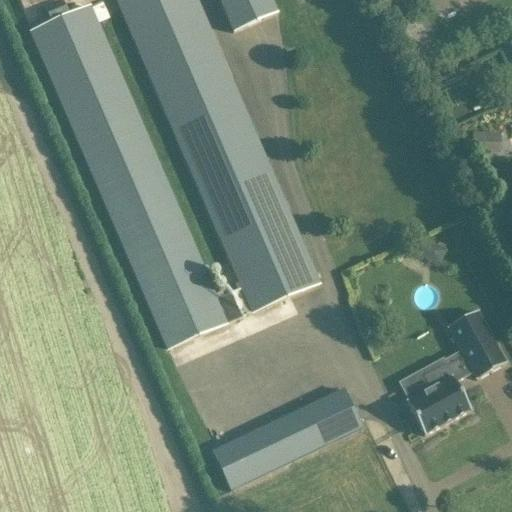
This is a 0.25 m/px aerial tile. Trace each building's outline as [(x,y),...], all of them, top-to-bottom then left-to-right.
[(197,0),(115,0),(240,290),(217,300),(89,6),(69,15),(62,0),(44,9),(50,23),(29,33),(167,353),(320,285),(197,0)] [(270,0),(217,0),(232,34),(277,14),(270,0)] [(419,57),(439,48),(425,13),(404,21),(419,57)] [(500,155),(500,134),(472,134),(472,154),(500,155)] [(418,236),(410,251),(410,252),(421,258),(429,242),(418,236)] [(448,329),(461,353),(463,358),(446,368),(445,366),(422,378),(429,392),(408,403),(406,405),(424,438),(471,413),(455,385),(473,375),(477,382),(506,366),(477,313),(448,329)] [(343,392),(219,451),(211,454),(229,492),(341,440),(342,439),(362,430),(360,426),(358,422),(351,408),(343,392)]
